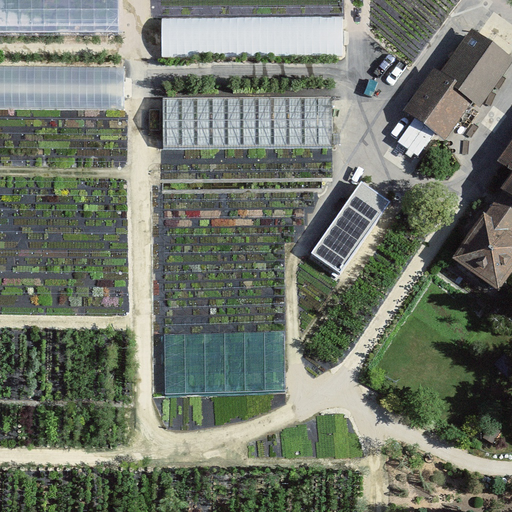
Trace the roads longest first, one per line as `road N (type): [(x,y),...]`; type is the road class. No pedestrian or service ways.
road 1 (track): [(511,467),(473,463),(360,410),(335,388),(248,432),(148,453),(0,452)]
road 2 (track): [(148,453),(136,0)]
road 3 (track): [(0,48),(136,51),(157,72),(357,75),(355,0)]
road 4 (track): [(511,113),(473,186),(335,388)]
